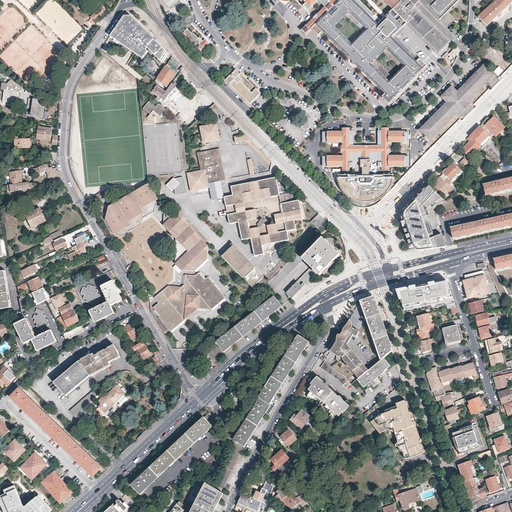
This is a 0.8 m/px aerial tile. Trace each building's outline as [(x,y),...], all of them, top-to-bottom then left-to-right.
[(97,7),(84,0),(81,5),(93,12),(97,7)] [(328,0),(323,5),(300,29),(304,33),(310,28),(315,34),(318,33),(321,30),(390,99),(391,76),(374,59),(350,43),(332,26),(345,14),(352,0),(328,0)] [(302,0),(304,1),(302,3),(301,4),(306,9),(315,0),(317,0),(323,5),(328,0),(302,0)] [(373,14),(358,0),(352,0),(345,14),(362,31),(350,43),(374,59),(382,51),(400,68),(391,76),(390,99),(425,64),(418,57),(416,57),(398,40),(399,39),(394,33),(379,19),(373,13),(373,14)] [(382,0),(390,8),(379,19),(394,33),(405,22),(436,53),(449,40),(413,4),(408,0),(382,0)] [(419,0),(438,18),(455,0),(419,0)] [(484,26),(511,0),(494,0),(476,17),(484,26)] [(101,5),(91,17),(96,20),(104,12),(106,10),(101,5)] [(124,15),(111,35),(144,57),(150,50),(151,49),(154,52),(164,62),(170,53),(156,39),(131,14),(124,15)] [(185,37),(201,53),(205,48),(204,48),(210,42),(206,38),(204,40),(200,37),(199,38),(194,32),(193,33),(188,28),(186,30),(184,29),(180,33),(185,37)] [(73,66),(77,60),(73,56),(69,61),(73,66)] [(173,56),(170,62),(177,68),(181,64),(179,62),(173,56)] [(170,62),(169,61),(157,79),(167,87),(179,71),(177,68),(170,62)] [(482,63),(460,85),(461,117),(464,117),(473,108),(469,104),(469,101),(484,84),(487,84),(491,88),(500,79),(482,63)] [(227,80),(251,103),(262,92),(242,73),(242,74),(237,69),(227,80)] [(21,84),(12,78),(9,83),(2,82),(1,88),(5,88),(3,100),(18,102),(20,89),(23,85),(21,84)] [(438,96),(444,101),(417,129),(429,141),(460,110),(460,85),(456,90),(450,84),(438,96)] [(156,99),(159,102),(160,101),(166,92),(158,85),(153,91),(158,96),(156,99)] [(201,90),(189,99),(199,113),(212,103),(201,90)] [(44,111),(46,101),(33,99),(32,108),(31,116),(43,118),(44,111)] [(161,116),(166,109),(159,104),(156,107),(149,101),(143,109),(150,114),(153,111),(161,116)] [(490,120),(488,117),(487,118),(484,121),(480,125),(487,132),(492,137),(495,135),(496,136),(505,127),(494,116),(490,120)] [(219,138),(216,123),(200,126),(204,142),(219,138)] [(50,141),(51,133),(52,127),(39,125),(37,138),(40,139),(48,140),(50,141)] [(482,147),(493,137),(492,137),(487,132),(480,125),(479,126),(475,130),(471,134),(470,136),(480,146),(482,147)] [(390,156),(390,153),(392,153),(392,146),(390,146),(390,143),(405,143),(405,141),(408,141),(408,134),(405,134),(405,132),(389,132),(389,129),(382,129),(382,132),(380,132),(380,145),(354,145),(354,132),(350,132),(350,130),(343,130),(343,132),(327,132),(327,134),(324,134),(324,142),(327,142),(327,143),(343,143),(343,146),(342,146),(342,154),(343,154),(343,157),(327,157),(327,159),(324,159),(324,165),(327,166),(327,167),(343,167),(343,171),(351,171),(351,167),(354,167),(354,163),(361,163),(361,168),(363,168),(363,176),(348,176),(349,179),(339,179),(340,185),(343,191),(348,196),(354,200),(360,203),(367,203),(375,202),(382,199),(386,195),(390,191),(392,187),(393,183),(394,178),(384,178),(384,176),(370,176),(369,164),(371,163),(380,163),(380,167),(382,167),(382,170),(390,170),(390,167),(405,167),(405,166),(408,166),(408,158),(405,158),(405,156),(390,156)] [(251,139),(245,133),(234,136),(235,142),(242,141),(246,140),(251,139)] [(31,147),(31,138),(15,138),(15,136),(15,135),(14,135),(11,135),(11,136),(6,136),(6,139),(10,139),(11,146),(15,146),(16,147),(26,147),(31,147)] [(469,157),(480,146),(470,136),(467,138),(469,141),(467,143),(461,149),(469,157)] [(272,160),(251,139),(246,140),(269,163),(271,161),(272,160)] [(226,178),(220,147),(195,152),(199,170),(188,172),(191,190),(209,186),(208,182),(221,179),(226,178)] [(470,163),(464,158),(462,160),(459,163),(465,168),(470,163)] [(450,180),(460,169),(453,162),(444,170),(442,172),(443,173),(447,177),(450,180)] [(48,165),(47,163),(33,168),(34,172),(38,171),(40,172),(46,171),(47,171),(49,176),(49,177),(51,182),(62,178),(59,172),(58,165),(53,167),(52,166),(50,166),(48,165)] [(479,166),(484,171),(487,169),(481,163),(479,166)] [(20,169),(20,165),(12,166),(12,171),(9,171),(11,184),(22,182),(21,176),(20,169)] [(481,174),(484,171),(479,166),(476,169),(481,174)] [(452,194),(458,188),(450,180),(447,177),(445,181),(440,176),(438,178),(437,179),(437,180),(434,183),(443,193),(447,189),(452,194)] [(173,178),(166,185),(172,191),(174,189),(176,195),(186,192),(183,177),(174,179),(173,178)] [(276,177),(232,185),(234,194),(224,196),(225,198),(230,223),(239,221),(243,239),(251,237),(255,255),(264,253),(271,243),(289,238),(287,230),(297,228),(295,219),(304,217),(300,199),(296,200),(294,191),(285,192),(282,181),(278,182),(276,177)] [(511,188),(511,177),(504,179),(500,180),(483,184),(486,195),(511,188)] [(209,186),(212,201),(225,198),(224,196),(221,179),(208,182),(209,186)] [(11,184),(6,185),(7,188),(10,191),(17,189),(20,191),(24,191),(24,189),(34,188),(33,182),(28,182),(28,181),(22,182),(11,184)] [(131,224),(143,218),(147,215),(145,211),(153,207),(151,203),(158,199),(150,183),(109,205),(106,218),(115,234),(128,237),(130,230),(133,228),(131,224)] [(417,199),(405,210),(404,213),(404,216),(409,229),(412,240),(415,248),(419,250),(429,249),(432,248),(447,246),(440,228),(433,209),(446,200),(430,185),(417,199)] [(103,190),(96,194),(89,197),(91,201),(98,197),(105,193),(103,190)] [(145,211),(147,215),(155,210),(156,208),(157,205),(158,199),(151,203),(153,207),(145,211)] [(164,210),(164,224),(166,222),(166,208),(157,205),(156,208),(164,210)] [(43,214),(40,207),(26,214),(32,227),(46,219),(43,214)] [(176,262),(183,269),(195,270),(209,257),(209,244),(184,218),(178,211),(174,215),(181,222),(171,231),(177,238),(176,250),(180,250),(180,256),(176,256),(176,262)] [(326,221),(318,213),(310,222),(319,231),(327,222),(326,221)] [(462,225),(450,227),(452,238),(511,225),(511,213),(508,215),(481,221),(462,225)] [(181,222),(174,215),(166,222),(164,224),(171,231),(181,222)] [(141,224),(143,218),(131,224),(133,228),(141,224)] [(45,244),(62,236),(59,230),(50,234),(50,236),(43,240),(45,244)] [(65,241),(62,236),(45,244),(46,247),(53,243),(56,249),(67,244),(65,241)] [(302,257),(297,253),(265,286),(270,291),(303,258),(311,266),(296,282),(286,292),(291,297),(295,294),(304,285),(304,284),(317,271),(319,274),(340,254),(330,243),(323,236),(302,257)] [(69,253),(72,259),(82,254),(81,252),(83,251),(87,249),(86,245),(89,243),(89,241),(87,239),(79,243),(80,247),(77,249),(69,253)] [(223,255),(253,288),(265,276),(234,244),(223,255)] [(511,254),(502,257),(494,259),(496,270),(511,266),(511,254)] [(39,270),(36,263),(21,270),(24,277),(39,270)] [(0,310),(11,309),(5,271),(0,272),(0,310)] [(219,301),(224,296),(207,275),(204,278),(197,271),(194,274),(185,273),(184,283),(181,286),(168,284),(154,296),(159,301),(155,304),(155,307),(160,314),(160,318),(170,330),(175,325),(176,322),(179,322),(184,318),(185,305),(211,308),(216,303),(216,300),(219,301)] [(483,271),(465,276),(466,280),(464,281),(468,299),(490,293),(485,275),(484,275),(483,271)] [(41,281),(39,276),(28,281),(33,292),(44,287),(41,281)] [(111,305),(122,300),(117,289),(112,280),(102,285),(110,301),(90,311),(95,321),(107,316),(115,312),(111,305)] [(398,293),(404,310),(425,305),(426,309),(454,302),(447,280),(400,290),(401,293),(398,293)] [(28,288),(25,282),(17,286),(20,298),(23,297),(21,290),(28,288)] [(100,294),(98,293),(99,291),(98,289),(95,288),(95,286),(93,285),(89,284),(88,285),(87,288),(84,287),(83,287),(81,290),(82,292),(85,293),(84,296),(85,298),(87,299),(87,301),(93,303),(94,303),(95,300),(97,301),(99,301),(101,295),(100,294)] [(46,293),(44,287),(33,292),(38,303),(46,299),(49,298),(46,293)] [(273,295),(271,292),(265,297),(267,300),(273,295)] [(60,293),(51,297),(57,310),(59,309),(60,309),(63,314),(59,316),(64,328),(68,326),(67,325),(79,320),(74,309),(71,302),(66,305),(60,293)] [(281,305),(273,295),(267,300),(253,312),(210,346),(212,349),(210,351),(214,356),(216,354),(217,355),(239,338),(242,336),(259,322),(281,305)] [(380,360),(383,357),(391,351),(391,350),(387,339),(383,325),(379,315),(374,302),(373,298),(372,296),(360,301),(364,313),(369,327),(380,360)] [(485,299),(481,300),(469,303),(472,314),(484,311),(482,306),(487,305),(485,299)] [(47,322),(47,318),(45,318),(46,314),(43,313),(44,310),(36,308),(36,311),(37,311),(36,315),(34,314),(33,317),(34,317),(33,320),(37,322),(36,325),(42,327),(43,324),(47,325),(48,322),(47,322)] [(23,318),(20,311),(12,313),(16,321),(23,318)] [(435,313),(435,311),(417,316),(420,328),(435,324),(437,324),(436,322),(432,323),(429,315),(435,313)] [(489,326),(497,324),(497,320),(489,322),(487,313),(476,316),(478,326),(488,323),(489,326)] [(116,322),(119,326),(123,324),(122,322),(129,318),(128,316),(116,322)] [(25,343),(26,342),(32,339),(33,342),(37,350),(56,340),(51,329),(35,337),(26,318),(15,323),(25,343)] [(351,369),(358,378),(368,370),(348,346),(354,336),(357,338),(360,333),(353,329),(353,326),(352,323),(351,321),(347,327),(345,328),(344,331),(343,333),(341,336),(340,336),(339,336),(338,337),(338,338),(337,343),(332,351),(331,352),(333,354),(336,356),(341,359),(342,357),(343,359),(344,361),(344,362),(346,364),(347,365),(349,366),(348,368),(351,369)] [(0,323),(0,333),(8,331),(5,322),(0,323)] [(135,327),(133,323),(125,327),(131,337),(139,333),(135,327)] [(81,324),(63,333),(65,337),(68,336),(69,338),(84,330),(81,324)] [(489,326),(479,328),(482,339),(492,336),(491,330),(498,328),(497,324),(489,326)] [(457,325),(442,328),(446,344),(460,341),(457,325)] [(429,339),(437,337),(437,334),(429,336),(427,332),(434,330),(433,326),(417,329),(418,334),(419,334),(420,339),(429,337),(429,339)] [(269,402),(271,399),(277,389),(287,374),(301,352),(308,340),(298,334),(258,396),(260,396),(229,446),(233,448),(216,483),(223,487),(239,452),(242,447),(260,419),(270,403),(269,402)] [(435,344),(439,343),(437,337),(429,339),(426,340),(420,342),(422,351),(432,349),(430,343),(434,342),(435,344)] [(501,340),(497,342),(496,338),(485,340),(489,353),(499,351),(498,347),(503,346),(501,340)] [(148,347),(145,343),(145,344),(143,340),(136,345),(138,348),(142,354),(141,355),(143,358),(144,358),(152,354),(148,347)] [(78,361),(90,375),(102,368),(110,364),(109,361),(120,355),(114,344),(98,353),(97,351),(78,361)] [(501,352),(489,355),(492,366),(497,364),(498,368),(510,366),(511,365),(511,359),(503,362),(501,352)] [(358,378),(357,379),(363,387),(366,384),(368,386),(371,383),(373,386),(376,383),(375,381),(385,373),(385,372),(388,369),(387,368),(390,365),(383,357),(380,360),(368,370),(358,378)] [(66,395),(90,375),(78,361),(54,381),(66,395)] [(344,376),(324,362),(320,368),(347,388),(351,384),(344,376)] [(477,374),(473,362),(461,366),(465,376),(465,377),(477,374)] [(465,376),(461,366),(460,363),(449,367),(453,379),(454,380),(465,376)] [(15,376),(5,366),(0,371),(0,377),(8,385),(12,381),(11,380),(15,376)] [(442,383),(438,371),(436,366),(429,368),(426,373),(429,381),(432,391),(433,391),(435,395),(445,393),(443,387),(444,387),(442,383)] [(453,379),(449,367),(438,371),(442,383),(453,379)] [(511,372),(494,377),(497,388),(507,385),(505,379),(511,377),(511,372)] [(332,412),(331,414),(329,416),(332,419),(336,414),(338,416),(343,411),(344,412),(349,405),(344,401),(345,399),(340,395),(338,396),(337,397),(335,395),(336,394),(331,390),(332,389),(323,381),(322,382),(316,377),(311,383),(313,384),(309,390),(310,391),(307,397),(310,399),(312,397),(313,396),(317,399),(320,402),(324,406),(328,409),(332,412)] [(119,388),(124,394),(127,391),(123,387),(122,388),(118,383),(117,385),(120,388),(119,388)] [(401,390),(404,387),(403,383),(392,392),(395,395),(401,390)] [(116,402),(124,394),(119,388),(120,388),(117,385),(105,396),(101,400),(102,401),(101,402),(102,403),(99,405),(105,411),(116,402)] [(19,387),(11,396),(19,404),(36,421),(51,435),(54,438),(67,450),(85,467),(93,475),(102,467),(19,387)] [(99,393),(95,388),(86,395),(91,400),(99,393)] [(238,401),(242,394),(234,388),(229,395),(238,401)] [(502,404),(511,399),(511,394),(510,388),(498,392),(502,404)] [(445,393),(435,395),(437,400),(441,398),(444,407),(454,403),(451,394),(454,393),(455,395),(461,393),(460,389),(445,393)] [(126,396),(124,394),(116,402),(118,404),(126,396)] [(91,400),(86,395),(69,410),(74,415),(91,400)] [(484,408),(482,403),(481,403),(478,397),(468,401),(469,404),(468,405),(471,414),(484,408)] [(94,405),(91,400),(74,415),(78,419),(94,405)] [(405,402),(405,400),(396,403),(398,408),(381,414),(371,422),(380,434),(384,431),(389,430),(390,431),(391,431),(392,431),(394,431),(394,432),(397,439),(397,441),(397,442),(397,444),(395,445),(396,447),(398,447),(400,452),(402,451),(405,459),(407,458),(411,458),(415,456),(420,454),(423,452),(423,451),(420,444),(419,441),(413,422),(411,419),(409,412),(408,408),(405,402)] [(499,407),(501,413),(506,411),(508,415),(511,413),(511,400),(511,401),(511,403),(499,407)] [(455,405),(450,407),(450,409),(445,411),(450,423),(444,425),(445,428),(452,425),(451,423),(456,421),(455,419),(459,417),(457,413),(463,411),(462,407),(456,408),(455,405)] [(302,430),(311,418),(302,409),(296,417),(294,415),(290,420),(302,430)] [(502,424),(497,412),(486,416),(491,428),(502,424)] [(212,424),(209,421),(204,416),(131,484),(140,494),(144,490),(143,489),(212,424)] [(5,426),(0,421),(1,420),(0,418),(0,433),(3,437),(9,430),(5,426)] [(484,445),(476,424),(456,431),(456,430),(452,432),(456,443),(460,454),(464,453),(464,451),(484,445)] [(296,439),(289,430),(281,437),(288,446),(296,439)] [(334,454),(352,439),(347,434),(330,450),(334,454)] [(509,449),(505,436),(494,440),(499,453),(509,449)] [(15,460),(25,450),(22,447),(18,443),(19,442),(15,439),(4,450),(15,460)] [(306,452),(311,458),(315,455),(310,449),(306,452)] [(480,458),(491,454),(490,449),(477,454),(477,457),(479,456),(480,458)] [(275,465),(271,468),(272,469),(277,474),(279,476),(283,481),(289,476),(284,470),(286,469),(282,464),(289,458),(281,450),(270,460),(275,465)] [(43,459),(35,452),(21,467),(33,478),(47,463),(43,459)] [(498,457),(500,463),(507,461),(505,455),(498,457)] [(298,468),(303,465),(298,459),(294,463),(298,468)] [(461,475),(464,481),(474,478),(477,477),(471,460),(458,465),(461,475)] [(277,474),(272,469),(268,474),(272,478),(273,477),(277,474)] [(64,481),(55,470),(42,481),(61,503),(73,492),(64,481)] [(495,476),(499,475),(497,470),(489,472),(479,476),(481,481),(486,479),(495,476)] [(15,471),(11,475),(22,486),(26,482),(15,471)] [(500,489),(495,476),(486,479),(491,492),(500,489)] [(479,491),(478,490),(476,483),(474,478),(464,481),(467,490),(472,489),(473,493),(479,491)] [(214,511),(224,494),(206,483),(190,511),(184,511),(185,510),(173,499),(164,511),(214,511)] [(48,511),(52,509),(40,493),(26,506),(15,484),(4,488),(5,492),(0,494),(0,501),(4,511),(48,511)] [(301,502),(297,497),(295,499),(290,493),(291,492),(286,487),(283,489),(282,487),(276,492),(278,494),(275,497),(281,504),(284,502),(291,509),(301,502)] [(484,488),(478,490),(479,491),(473,493),(472,489),(467,490),(470,498),(471,502),(487,496),(484,488)] [(393,490),(397,502),(400,501),(404,510),(410,508),(408,504),(420,500),(416,489),(399,494),(397,489),(393,490)] [(124,511),(125,511),(130,507),(124,501),(123,502),(121,500),(119,500),(118,500),(118,501),(117,502),(117,503),(118,504),(115,506),(113,504),(105,511),(124,511)] [(237,504),(234,510),(238,511),(240,511),(246,502),(241,500),(238,504),(237,504)] [(511,511),(508,502),(484,511),(480,511),(511,511)]
